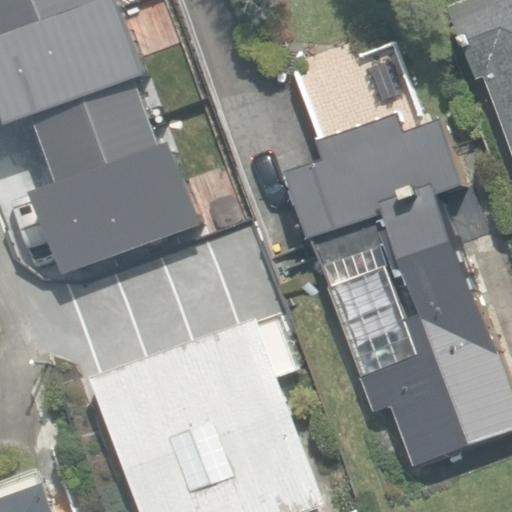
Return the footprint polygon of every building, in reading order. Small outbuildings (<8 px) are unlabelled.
[(491,78),(511,134),(511,0),(487,0),(458,11),(484,80),(491,78)] [(0,96),(0,193),(16,237),(118,201),(120,208),(129,206),(130,211),(161,201),(157,187),(195,174),(201,191),(227,181),(215,148),(196,155),(156,42),(144,46),(134,18),(12,61),(22,89),(0,96)] [(398,409),(418,467),(511,434),(511,367),(451,193),(470,186),(446,117),(424,125),(393,37),(298,70),(331,163),(296,176),(379,416),(398,409)] [(98,380),(144,511),(315,511),(332,506),(267,321),(242,330),(98,380)] [(0,484),(0,511),(70,511),(54,465),(0,484)]
